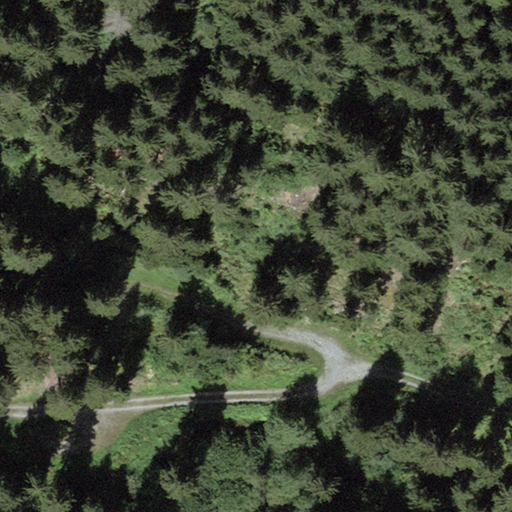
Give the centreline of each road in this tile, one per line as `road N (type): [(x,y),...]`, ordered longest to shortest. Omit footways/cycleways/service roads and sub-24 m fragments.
road 1 (track): [(337,362),(337,347),(314,333),(108,285),(35,277),(0,256)]
road 2 (track): [(0,409),(298,396),(330,385),(337,362)]
road 3 (track): [(511,412),(337,362)]
